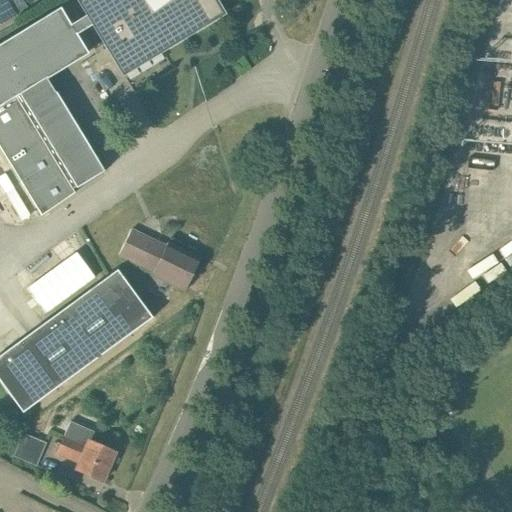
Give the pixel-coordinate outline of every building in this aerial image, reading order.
[(0,0),(0,24),(17,15),(8,0),(0,0)] [(78,0),(113,57),(124,74),(224,14),(215,0),(78,0)] [(0,44),(0,103),(46,76),(86,53),(60,8),(0,44)] [(104,172),(56,92),(55,93),(47,79),(48,79),(46,76),(0,103),(0,147),(31,198),(41,216),(75,193),(72,189),(76,187),(76,188),(104,172)] [(185,292),(201,259),(166,242),(164,246),(130,229),(118,254),(152,270),(150,274),(185,292)] [(27,288),(45,313),(94,277),(76,253),(27,288)] [(0,355),(0,382),(23,413),(153,318),(118,270),(0,355)] [(64,435),(57,452),(79,462),(75,469),(103,481),(115,452),(90,441),(94,432),(70,421),(64,435)] [(23,433),(13,456),(36,466),(46,443),(23,433)]
